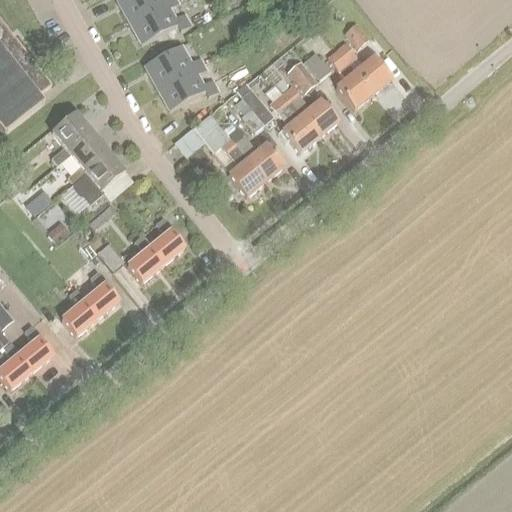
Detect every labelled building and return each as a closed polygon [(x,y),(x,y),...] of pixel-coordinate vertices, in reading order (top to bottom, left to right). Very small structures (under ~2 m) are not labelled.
[(161,0),(126,0),(117,6),(129,28),(166,8),(169,14),(179,9),(174,0),(166,0),(162,2),(161,0)] [(166,8),(129,28),(141,51),(177,31),(180,37),(191,31),(185,19),(175,24),(169,14),(166,8)] [(0,135),(4,140),(44,108),(38,101),(51,91),(0,25),(0,135)] [(343,38),(356,54),(367,44),(354,29),(343,38)] [(338,56),(374,100),(392,85),(373,62),(363,71),(345,50),(338,56)] [(181,52),(144,72),(157,95),(194,74),(197,80),(207,75),(205,70),(212,66),(208,59),(190,69),(181,52)] [(353,116),(374,100),(338,56),(328,63),(346,85),(335,94),(353,116)] [(329,76),(314,58),(303,67),(318,85),(329,76)] [(288,78),(305,100),(316,91),(299,69),(288,78)] [(194,74),(157,95),(169,117),(205,97),(208,103),(219,97),(213,85),(203,91),(197,80),(194,74)] [(283,84),(276,89),(282,96),(288,91),(283,84)] [(251,115),(264,131),(273,124),(250,97),(249,98),(244,92),(237,98),(251,115)] [(338,129),(320,106),(309,115),(292,93),(283,100),(320,144),(338,129)] [(300,160),(320,144),(283,100),(270,111),(287,133),(281,138),(300,160)] [(251,115),(242,123),(255,139),(264,131),(251,115)] [(50,165),(56,172),(57,172),(70,161),(68,159),(91,139),(75,119),(51,139),(63,154),(50,165)] [(265,188),(222,135),(222,136),(209,120),(193,134),(213,158),(221,152),(238,173),(228,181),(246,204),(265,188)] [(222,135),(265,188),(284,172),(266,150),(256,158),(231,128),(222,135)] [(67,184),(73,191),(73,192),(85,181),(84,179),(107,158),(91,139),(68,159),(70,161),(80,173),(67,184)] [(187,162),(197,175),(209,165),(199,152),(187,162)] [(101,199),(125,179),(107,158),(84,179),(85,181),(95,193),(83,204),(89,211),(102,200),(101,199)] [(16,163),(5,172),(13,182),(24,173),(16,163)] [(37,200),(35,203),(42,213),(51,205),(44,196),(37,200)] [(92,234),(114,215),(109,209),(87,228),(92,234)] [(150,253),(149,254),(163,271),(184,254),(169,236),(171,235),(163,225),(155,230),(164,241),(150,253)] [(60,226),(46,238),(55,250),(69,238),(60,226)] [(83,239),(74,246),(87,263),(96,256),(83,239)] [(143,259),(126,272),(141,290),(163,271),(149,254),(150,253),(141,242),(134,248),(143,259)] [(96,258),(112,277),(118,272),(124,267),(108,248),(96,258)] [(85,306),(83,308),(97,325),(118,307),(103,289),(105,288),(97,278),(90,284),(98,295),(85,306)] [(77,312),(60,326),(75,344),(97,325),(83,308),(85,306),(76,295),(68,301),(77,312)] [(0,309),(0,332),(2,335),(8,330),(13,326),(4,315),(0,309)] [(19,359),(17,361),(31,379),(53,362),(38,343),(39,342),(31,332),(24,338),(33,349),(19,359)] [(0,335),(0,354),(9,347),(0,335)] [(19,359),(10,349),(2,355),(12,366),(0,375),(0,385),(9,397),(31,379),(17,361),(19,359)]
